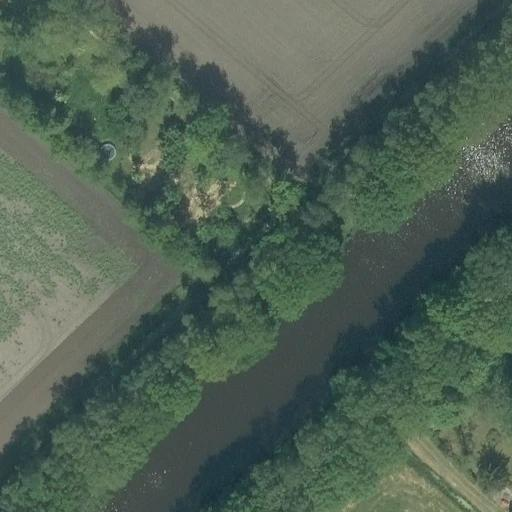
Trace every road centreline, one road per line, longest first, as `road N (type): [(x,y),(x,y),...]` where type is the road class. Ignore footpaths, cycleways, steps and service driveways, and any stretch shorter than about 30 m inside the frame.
road 1 (track): [(511,48),(22,511)]
road 2 (track): [(311,237),(180,111),(29,0)]
road 3 (unclassified): [(265,511),(511,278)]
